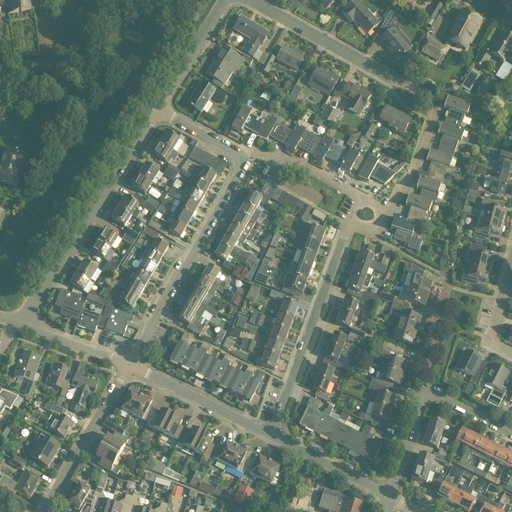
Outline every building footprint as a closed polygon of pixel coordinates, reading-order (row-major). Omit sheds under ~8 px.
[(6,0),(7,6),(8,15),(35,11),(32,0),(6,0)] [(327,8),(336,0),(320,0),(321,1),(321,2),(327,8)] [(367,35),(379,24),(357,0),(355,0),(343,12),(353,23),(355,21),(367,35)] [(444,4),(438,0),(427,18),(428,18),(430,20),(433,21),(444,4)] [(465,50),(480,21),(462,11),(447,40),(465,50)] [(261,46),(269,34),(241,17),(234,29),(252,40),(248,46),(246,45),(243,51),(253,57),(260,45),(261,46)] [(413,54),(409,50),(410,49),(412,46),(404,37),(402,39),(393,29),(381,39),(398,60),(401,57),(406,63),(410,59),(413,54)] [(482,50),(474,64),(483,69),(491,56),(503,63),(511,48),(511,38),(504,33),(498,44),(495,42),(488,54),(482,50)] [(446,48),(428,39),(420,54),(429,58),(427,61),(435,65),(436,62),(438,63),(446,48)] [(252,62),(244,56),(242,59),(223,48),(207,74),(214,79),(211,84),(221,90),(224,85),(231,73),(235,75),(243,62),(250,66),(252,62)] [(297,71),(303,59),(284,48),(277,60),(297,71)] [(268,56),(262,53),(257,63),(263,66),(268,56)] [(266,75),(275,59),(269,56),(260,71),(266,75)] [(329,97),(339,78),(329,73),(328,76),(317,70),(308,85),(329,97)] [(479,77),(470,71),(460,88),(469,93),(479,77)] [(227,95),(216,88),(215,90),(202,83),(188,105),(201,113),(210,99),(220,105),(227,95)] [(360,115),(370,96),(349,84),(342,96),(352,101),(348,108),(360,115)] [(295,87),(288,100),(288,101),(294,104),(301,91),(295,87)] [(258,95),(273,103),(276,98),(261,89),(258,95)] [(451,110),(446,125),(459,130),(465,114),(467,115),(470,105),(448,98),(444,107),(451,110)] [(321,120),(331,126),(338,114),(329,109),(331,106),(326,103),(320,113),(324,115),(322,119),(321,120)] [(245,126),(254,131),(259,134),(266,123),(252,115),(253,113),(243,107),(232,128),(241,133),(245,126)] [(402,135),(411,120),(387,107),(380,119),(390,125),(388,128),(402,135)] [(293,133),(287,130),(276,124),(278,121),(269,116),(266,123),(259,134),(257,137),(266,142),(270,135),(286,145),(293,133)] [(317,117),(314,124),(318,126),(321,120),(322,119),(317,117)] [(378,130),(368,124),(361,137),(372,144),(373,142),(369,139),(370,136),(373,138),(378,130)] [(451,158),(453,152),(457,140),(460,141),(464,131),(459,130),(446,125),(441,124),(438,133),(444,136),(438,153),(438,154),(451,158)] [(297,146),(314,155),(321,143),(304,134),(305,132),(296,127),(293,133),(286,145),(285,147),(294,152),(297,146)] [(159,143),(173,152),(180,140),(167,132),(159,143)] [(349,154),(344,151),(332,145),(334,142),(324,137),(321,143),(314,155),(313,158),(322,163),(325,156),(343,166),(349,154)] [(173,152),(159,143),(152,154),(166,163),(173,152)] [(200,151),(195,148),(194,148),(189,158),(194,161),(200,151)] [(0,181),(14,186),(25,156),(6,150),(0,166),(0,181)] [(199,164),(205,154),(200,151),(194,161),(199,164)] [(352,168),(361,173),(368,161),(351,151),(349,154),(343,166),(340,170),(349,175),(352,168)] [(449,168),(448,167),(451,158),(438,154),(438,153),(430,151),(427,160),(433,162),(430,170),(427,180),(427,181),(439,185),(439,184),(450,188),(450,183),(443,180),(446,171),(449,168)] [(492,163),(497,165),(495,171),(511,175),(511,155),(500,152),(500,154),(495,153),(492,163)] [(205,154),(199,164),(205,167),(210,156),(205,154)] [(180,156),(174,160),(179,165),(184,160),(180,156)] [(215,159),(210,156),(205,167),(210,170),(215,159)] [(391,171),(387,169),(379,164),(380,162),(370,157),(368,161),(361,173),(358,178),(367,183),(371,176),(385,184),(396,174),(391,171)] [(220,162),(215,159),(210,170),(215,172),(220,162)] [(139,176),(152,184),(159,173),(146,165),(139,176)] [(179,172),(169,165),(166,170),(176,177),(178,174),(179,172)] [(199,167),(193,177),(210,187),(216,176),(204,170),(199,167)] [(485,171),(478,169),(476,175),(483,177),(485,171)] [(173,182),(176,177),(166,170),(162,176),(173,182)] [(510,196),(511,190),(511,182),(511,177),(511,175),(495,171),(490,191),(510,196)] [(152,184),(139,176),(132,187),(145,195),(152,184)] [(193,177),(190,181),(196,185),(192,191),(204,197),(210,187),(193,177)] [(437,192),(443,194),(445,188),(444,188),(444,187),(450,189),(450,188),(439,184),(439,185),(427,181),(427,180),(421,178),(417,187),(424,190),(420,199),(430,202),(433,204),(437,192)] [(260,193),(266,197),(272,187),(266,183),(260,193)] [(204,197),(192,191),(189,196),(184,193),(183,194),(172,187),(169,191),(176,195),(181,198),(198,208),(204,197)] [(266,197),(270,199),(272,200),(278,190),(272,187),(266,197)] [(278,190),(272,200),(277,203),(283,193),(278,190)] [(13,197),(21,200),(23,194),(15,191),(13,197)] [(266,206),(270,199),(266,197),(260,193),(258,198),(251,194),(245,204),(256,210),(259,205),(266,206)] [(283,193),(277,203),(283,206),(288,196),(283,193)] [(428,216),(425,216),(430,202),(420,199),(409,195),(406,205),(412,207),(409,216),(407,222),(407,223),(415,226),(421,228),(423,221),(426,222),(427,222),(429,222),(430,220),(430,219),(429,217),(428,216)] [(288,196),(283,206),(288,209),(294,199),(288,196)] [(126,197),(118,208),(132,217),(131,217),(136,220),(140,214),(135,211),(139,205),(126,197)] [(159,204),(148,198),(145,203),(156,209),(159,204)] [(176,209),(192,218),(198,208),(181,198),(178,202),(180,203),(176,209)] [(294,199),(288,209),(293,212),(299,202),(294,199)] [(481,212),(484,213),(483,218),(503,224),(506,213),(502,212),(504,205),(482,199),(479,210),(481,212)] [(461,212),(463,204),(454,201),(452,209),(461,212)] [(299,202),(293,212),(298,215),(304,204),(299,202)] [(145,203),(142,208),(152,215),(156,209),(145,203)] [(258,218),(263,221),(266,217),(256,211),(256,210),(245,204),(239,215),(255,224),(258,218)] [(304,204),(298,215),(303,217),(300,221),(301,221),(309,207),(304,204)] [(301,221),(303,222),(307,225),(307,224),(311,217),(312,217),(315,211),(314,211),(315,210),(309,207),(301,221)] [(132,217),(118,208),(111,219),(125,228),(131,217),(132,217)] [(192,218),(176,209),(173,215),(171,214),(169,218),(186,228),(192,218)] [(315,211),(312,217),(322,223),(325,217),(315,211)] [(256,233),(251,230),(255,224),(239,215),(233,225),(254,237),(256,233)] [(180,239),(186,228),(169,218),(166,223),(172,226),(168,232),(180,239)] [(406,249),(418,253),(421,242),(411,239),(415,226),(407,223),(395,218),(391,228),(398,230),(395,240),(408,245),(406,249)] [(488,241),(490,233),(500,236),(503,224),(483,218),(480,231),(474,229),(473,236),(488,241)] [(150,221),(147,227),(165,237),(168,232),(150,221)] [(272,222),(267,231),(272,234),(277,224),(272,222)] [(307,226),(307,225),(303,222),(302,224),(302,223),(298,232),(302,234),(300,238),(307,240),(320,245),(325,232),(307,226)] [(246,239),(251,242),(254,237),(233,225),(227,236),(243,244),(246,239)] [(132,233),(128,230),(125,235),(135,242),(141,232),(135,228),(132,233)] [(145,235),(152,239),(153,239),(157,234),(146,228),(143,233),(146,235),(145,235)] [(98,241),(111,249),(118,238),(105,229),(98,241)] [(267,244),(271,237),(266,234),(262,242),(263,242),(267,244)] [(121,241),(132,247),(135,242),(125,235),(121,241)] [(250,257),(234,248),(238,242),(243,245),(243,244),(227,236),(221,246),(247,261),(250,257)] [(320,245),(307,240),(300,238),(301,238),(297,250),(316,257),(320,245)] [(111,249),(98,241),(91,252),(104,260),(111,249)] [(145,242),(145,243),(143,242),(141,246),(143,247),(151,252),(162,259),(169,248),(157,241),(153,247),(145,242)] [(265,250),(267,245),(261,242),(259,248),(265,250)] [(384,275),(390,258),(393,251),(382,247),(379,254),(385,256),(382,265),(372,262),(374,256),(373,256),(376,247),(368,244),(365,253),(360,252),(356,264),(384,275)] [(467,257),(472,259),(470,265),(491,270),(494,259),(485,256),(486,249),(470,245),(467,257)] [(229,257),(245,266),(247,261),(221,246),(215,257),(225,263),(229,257)] [(311,270),(316,257),(297,250),(292,263),(298,265),(311,270)] [(145,262),(156,269),(162,259),(151,252),(145,262)] [(274,255),(267,253),(264,258),(272,261),(274,255)] [(447,260),(440,258),(438,266),(445,268),(447,260)] [(78,273),(91,281),(98,270),(85,262),(78,273)] [(139,272),(150,279),(156,269),(145,262),(139,272)] [(118,269),(107,263),(104,267),(115,274),(118,269)] [(121,267),(127,271),(130,267),(124,263),(121,267)] [(371,277),(367,276),(369,270),(384,275),(356,264),(351,276),(370,283),(371,277)] [(294,277),(307,282),(311,270),(298,265),(294,277)] [(409,288),(428,294),(433,281),(423,278),(424,272),(412,265),(409,274),(413,275),(409,288)] [(491,270),(470,265),(467,276),(462,275),(460,282),(472,285),(474,278),(487,282),(491,270)] [(101,273),(111,279),(111,280),(112,279),(115,274),(104,267),(101,273)] [(226,286),(216,280),(220,273),(209,267),(203,278),(224,290),(226,286)] [(136,277),(132,274),(128,281),(144,290),(150,279),(139,272),(136,277)] [(91,281),(78,273),(71,284),(84,292),(91,281)] [(266,287),(269,279),(257,274),(254,282),(266,287)] [(287,275),(282,287),(283,288),(286,288),(302,295),(307,282),(294,277),(294,278),(287,275)] [(378,298),(363,293),(362,294),(360,293),(362,288),(367,290),(370,283),(351,276),(347,289),(351,291),(350,295),(376,305),(378,298)] [(216,291),(221,294),(224,290),(203,278),(197,288),(213,297),(216,291)] [(375,280),(373,285),(379,288),(379,287),(382,288),(383,283),(375,280)] [(123,291),(138,300),(144,290),(128,281),(123,291)] [(220,310),(209,303),(213,297),(197,288),(191,298),(217,314),(220,310)] [(245,292),(238,288),(234,295),(241,299),(245,292)] [(405,302),(394,298),(392,304),(408,309),(410,303),(424,308),(428,294),(409,288),(405,302)] [(61,290),(55,306),(62,309),(60,314),(78,321),(82,310),(83,310),(85,306),(78,303),(80,297),(61,290)] [(123,291),(122,291),(116,301),(132,311),(138,300),(123,291)] [(271,291),(268,299),(281,303),(283,296),(271,291)] [(88,294),(86,300),(98,304),(100,298),(88,294)] [(241,300),(234,295),(229,303),(237,307),(241,300)] [(358,304),(361,305),(363,301),(375,305),(376,305),(350,295),(349,296),(351,297),(350,301),(345,299),(341,312),(356,318),(358,313),(355,312),(358,304)] [(98,304),(102,306),(108,308),(110,302),(100,298),(98,304)] [(204,312),(215,319),(217,314),(191,298),(184,309),(201,318),(204,312)] [(282,309),(276,307),(274,312),(293,319),(298,306),(285,301),(282,309)] [(388,316),(399,320),(397,326),(416,333),(420,319),(404,313),(405,309),(408,310),(408,309),(392,304),(388,316)] [(78,321),(76,327),(95,333),(97,328),(101,317),(109,320),(111,315),(113,310),(108,308),(102,306),(100,311),(99,316),(93,314),(83,310),(82,310),(78,321),(78,322),(78,321)] [(208,323),(201,318),(184,309),(178,320),(189,326),(186,330),(199,337),(204,328),(205,328),(206,327),(207,326),(208,324),(208,323)] [(105,331),(123,338),(127,327),(125,326),(127,322),(131,323),(134,317),(120,312),(113,310),(111,315),(109,320),(105,331)] [(274,313),(280,315),(275,327),(289,332),(293,319),(274,312),(274,313)] [(353,317),(356,318),(341,312),(336,324),(349,329),(353,317)] [(265,318),(253,313),(251,318),(263,323),(265,318)] [(249,324),(261,328),(263,323),(251,318),(249,324)] [(416,333),(397,326),(393,340),(412,346),(416,333)] [(271,340),(284,345),(289,332),(275,327),(271,340)] [(241,331),(234,328),(231,337),(238,339),(241,331)] [(360,339),(362,333),(351,329),(349,335),(360,339)] [(220,330),(216,338),(219,340),(222,341),(226,333),(225,333),(220,330)] [(184,334),(180,341),(186,343),(189,336),(184,334)] [(346,353),(353,356),(355,350),(344,346),(347,339),(334,334),(330,346),(342,351),(347,353),(346,353)] [(359,343),(360,339),(349,335),(346,341),(358,345),(359,343)] [(233,342),(226,339),(222,348),(228,351),(232,347),(233,342)] [(255,343),(243,339),(241,344),(253,348),(255,343)] [(268,347),(262,345),(260,350),(279,358),(284,345),(271,340),(268,347)] [(402,348),(383,343),(381,349),(400,355),(402,348)] [(170,361),(181,367),(190,350),(179,344),(170,361)] [(198,354),(190,350),(181,367),(204,379),(213,361),(206,357),(211,347),(203,344),(198,354)] [(239,349),(251,354),(253,348),(241,344),(239,349)] [(343,359),(339,358),(342,351),(330,346),(325,357),(332,360),(330,365),(340,368),(343,359)] [(381,349),(379,355),(389,358),(386,370),(401,375),(403,371),(405,371),(407,363),(409,357),(400,355),(381,349)] [(257,358),(255,363),(274,371),(279,358),(260,350),(259,351),(266,353),(263,360),(257,358)] [(455,369),(471,377),(468,383),(474,386),(486,364),(480,361),(481,359),(464,351),(455,369)] [(24,398),(31,400),(32,397),(39,376),(34,374),(39,359),(26,355),(23,365),(19,364),(15,377),(29,381),(24,398)] [(204,379),(227,391),(236,373),(229,369),(234,359),(226,355),(221,365),(213,361),(204,379)] [(334,372),(338,374),(340,368),(330,365),(328,369),(322,367),(317,378),(330,383),(335,385),(341,387),(343,383),(332,378),(334,372)] [(56,395),(59,396),(55,407),(60,408),(69,384),(63,382),(67,371),(53,366),(52,369),(51,369),(49,375),(50,375),(47,385),(58,389),(56,395)] [(486,404),(497,410),(507,391),(499,387),(507,373),(493,366),(484,383),(493,388),(486,404)] [(244,377),(236,373),(227,391),(250,402),(255,393),(257,394),(263,384),(260,382),(263,377),(256,373),(257,371),(249,367),(244,377)] [(378,380),(371,378),(370,383),(391,390),(393,384),(400,386),(402,379),(400,379),(401,375),(386,370),(377,367),(376,372),(380,374),(378,380)] [(70,411),(78,414),(80,408),(84,409),(89,394),(93,395),(97,384),(75,376),(71,388),(77,390),(70,411)] [(329,396),(325,395),(330,383),(317,378),(313,390),(316,391),(314,397),(326,403),(329,396)] [(382,388),(391,391),(391,390),(370,383),(368,390),(378,394),(375,405),(390,410),(392,406),(393,406),(396,398),(381,393),(382,388)] [(475,387),(468,384),(463,393),(470,396),(475,387)] [(335,385),(332,390),(339,393),(341,387),(335,385)] [(131,416),(140,398),(134,395),(135,392),(131,390),(121,410),(131,416)] [(0,414),(1,415),(5,408),(10,411),(18,398),(5,393),(0,400),(0,399),(0,414)] [(152,414),(153,412),(147,409),(152,400),(147,398),(145,400),(140,398),(131,416),(147,424),(152,414)] [(311,399),(307,409),(299,425),(305,429),(306,427),(315,431),(323,415),(317,412),(321,404),(311,399)] [(64,438),(72,424),(62,419),(66,412),(60,409),(60,408),(55,407),(52,406),(43,403),(42,405),(44,406),(43,408),(44,409),(44,410),(57,417),(50,430),(64,438)] [(334,407),(329,405),(326,411),(325,411),(323,415),(315,431),(314,433),(320,436),(321,434),(329,438),(337,422),(329,418),(334,407)] [(390,410),(375,405),(371,416),(361,413),(359,419),(371,423),(373,416),(389,421),(391,414),(389,414),(390,410)] [(158,417),(152,414),(147,424),(146,426),(162,434),(171,416),(161,411),(158,417)] [(354,427),(346,423),(349,417),(342,413),(338,420),(337,422),(329,438),(328,440),(335,443),(336,441),(344,446),(352,431),(354,427)] [(183,433),(184,431),(179,428),(182,421),(171,416),(162,434),(178,442),(183,432),(183,433)] [(426,432),(441,437),(445,424),(430,420),(426,432)] [(357,421),(354,427),(359,429),(360,430),(363,424),(357,421)] [(124,431),(113,425),(110,431),(116,434),(121,437),(124,431)] [(359,453),(371,428),(365,425),(361,432),(364,434),(363,435),(358,432),(357,434),(352,431),(344,446),(343,448),(349,451),(350,449),(359,453)] [(382,444),(373,440),(374,438),(380,441),(383,434),(371,428),(359,453),(358,455),(363,457),(363,455),(373,460),(382,444)] [(461,431),(455,428),(450,439),(456,442),(461,431)] [(456,442),(467,447),(457,466),(463,469),(465,464),(466,464),(470,454),(478,438),(473,436),(474,434),(462,428),(461,431),(456,442)] [(183,447),(181,451),(191,457),(194,452),(193,452),(202,434),(192,429),(189,435),(183,433),(183,432),(178,442),(177,444),(183,447)] [(441,437),(426,432),(422,444),(437,449),(441,437)] [(121,437),(116,434),(113,440),(107,436),(101,447),(118,456),(127,441),(121,437)] [(215,449),(210,446),(213,440),(202,434),(193,452),(194,452),(202,457),(199,463),(207,467),(211,459),(210,458),(215,449)] [(32,459),(47,468),(59,447),(38,435),(34,441),(40,445),(32,459)] [(481,459),(489,443),(478,438),(470,454),(481,459)] [(210,458),(211,459),(216,461),(227,466),(236,449),(225,443),(222,450),(216,447),(215,449),(210,458)] [(491,465),(499,449),(489,443),(481,459),(491,465)] [(95,457),(101,460),(98,466),(116,476),(120,470),(112,466),(118,456),(101,447),(95,457)] [(243,475),(244,473),(249,463),(248,463),(243,460),(246,454),(236,449),(227,466),(243,475)] [(439,449),(437,455),(449,458),(451,453),(439,449)] [(504,466),(510,454),(499,449),(491,465),(492,465),(494,461),(504,466)] [(430,472),(435,474),(436,468),(431,466),(433,460),(445,464),(444,467),(448,469),(451,463),(448,461),(449,458),(437,455),(437,456),(434,454),(432,458),(419,454),(415,467),(430,472)] [(511,470),(507,477),(501,488),(506,491),(509,484),(508,484),(511,476),(511,455),(510,454),(504,466),(511,470)] [(21,472),(26,464),(12,456),(7,464),(21,472)] [(244,473),(249,475),(260,481),(269,463),(258,458),(255,464),(249,461),(248,463),(249,463),(244,473)] [(145,469),(150,471),(154,465),(153,464),(155,461),(150,459),(145,469)] [(269,463),(260,481),(277,490),(283,478),(276,474),(279,468),(269,463)] [(476,469),(466,464),(465,464),(463,469),(473,474),(476,469)] [(461,476),(463,472),(452,466),(449,473),(449,475),(458,480),(459,479),(461,476)] [(426,484),(430,472),(415,467),(411,480),(426,484)] [(92,475),(98,479),(101,472),(95,469),(92,475)] [(164,470),(161,476),(169,479),(170,479),(173,473),(165,469),(164,470)] [(484,480),(486,474),(476,469),(473,474),(484,480)] [(2,477),(0,480),(0,490),(13,498),(16,493),(28,500),(33,492),(31,491),(39,479),(25,471),(17,485),(2,477)] [(463,472),(461,476),(472,481),(474,477),(463,472)] [(440,474),(436,481),(434,480),(428,492),(435,496),(441,484),(445,477),(440,474)] [(486,474),(484,480),(495,485),(498,480),(486,474)] [(189,486),(195,489),(198,483),(192,480),(189,486)] [(478,496),(475,501),(470,498),(473,491),(472,491),(476,485),(471,482),(468,489),(458,508),(467,511),(469,511),(471,511),(473,511),(475,511),(482,498),(478,496)] [(201,484),(199,491),(212,496),(214,490),(201,484)] [(95,492),(95,493),(89,491),(79,485),(69,502),(79,508),(83,502),(92,505),(95,492)] [(448,502),(454,490),(443,485),(437,497),(448,502)] [(468,489),(463,486),(459,493),(454,490),(448,502),(458,508),(468,489)] [(108,511),(111,503),(106,502),(102,494),(103,489),(97,487),(95,492),(92,505),(98,507),(96,511),(108,511)] [(182,489),(174,487),(172,494),(180,496),(182,489)] [(234,493),(227,489),(222,499),(229,502),(234,493)] [(254,493),(248,490),(240,506),(246,508),(254,493)] [(195,499),(196,493),(190,491),(188,497),(195,499)] [(318,509),(327,511),(359,511),(362,505),(347,500),(346,504),(338,501),(339,498),(323,493),(318,509)] [(131,497),(126,511),(145,511),(146,511),(141,510),(137,502),(138,497),(132,495),(131,497)] [(126,511),(131,497),(125,496),(124,500),(116,505),(111,503),(108,511),(126,511)] [(494,511),(495,511),(497,506),(482,498),(475,511),(494,511)] [(506,500),(501,498),(497,506),(495,511),(494,511),(501,511),(504,507),(503,506),(506,500)] [(206,499),(204,506),(210,508),(211,508),(213,502),(212,501),(206,499)]
